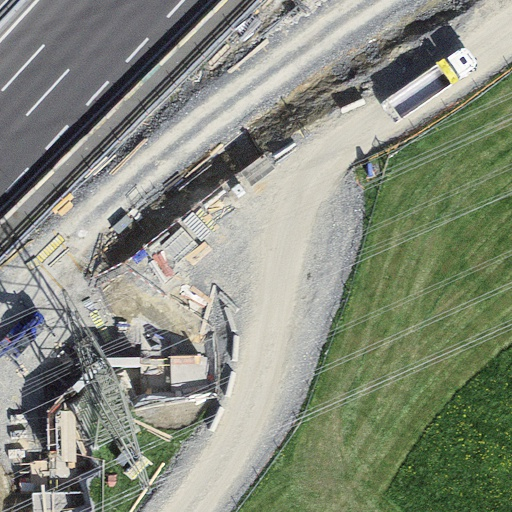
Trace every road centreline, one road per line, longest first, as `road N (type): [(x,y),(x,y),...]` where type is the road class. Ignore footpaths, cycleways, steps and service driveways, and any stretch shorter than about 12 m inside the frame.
road 1 (primary): [(493,0),(375,147),(45,511)]
road 2 (motorway): [(0,122),(112,0)]
